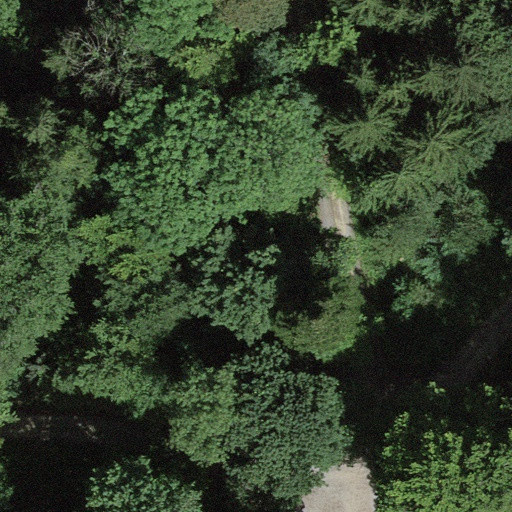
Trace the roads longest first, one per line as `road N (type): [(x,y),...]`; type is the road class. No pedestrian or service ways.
road 1 (track): [(511,320),(372,511),(171,435),(0,430)]
road 2 (track): [(372,511),(293,0)]
